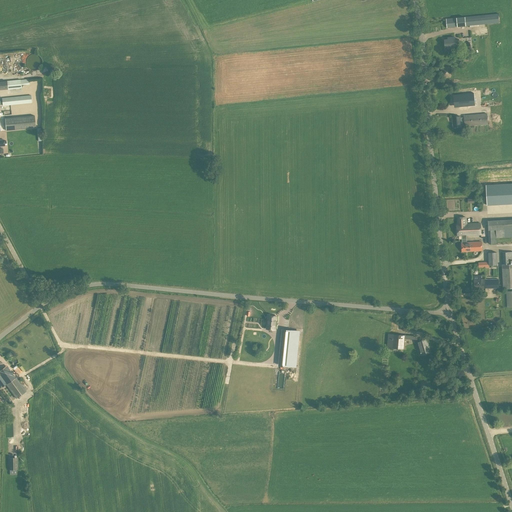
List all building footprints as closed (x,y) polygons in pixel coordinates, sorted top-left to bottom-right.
[(498,14),(446,19),(447,28),(499,22),(498,14)] [(455,36),(448,37),(448,38),(444,39),(445,47),(456,46),(460,45),(459,39),(456,40),(455,36)] [(33,70),(35,71),(36,70),(38,70),(40,69),(41,67),(42,66),(42,64),(43,62),(42,60),(42,59),(41,57),(39,56),(38,55),(36,54),(34,54),(32,55),(31,55),(29,56),(28,57),(27,59),(26,61),(26,63),(27,64),(27,66),(28,68),(30,69),(31,70),(33,70)] [(452,71),(449,66),(442,67),(440,73),(444,78),(450,77),(452,71)] [(0,89),(8,89),(22,88),(21,85),(29,84),(29,79),(21,80),(21,79),(7,81),(0,81),(0,89)] [(473,93),(453,95),(455,107),(475,105),(473,93)] [(11,97),(12,105),(32,103),(31,95),(11,97)] [(3,106),(12,105),(11,97),(2,98),(3,106)] [(461,124),(464,124),(465,126),(488,124),(487,114),(464,116),(464,117),(460,117),(460,116),(452,117),(453,127),(461,126),(461,124)] [(36,128),(35,116),(5,119),(6,131),(36,128)] [(511,184),(484,187),(487,207),(511,204),(511,184)] [(466,238),(466,235),(481,234),(480,222),(466,223),(465,216),(457,217),(457,223),(456,224),(456,235),(461,235),(461,239),(466,238)] [(497,244),(496,238),(511,237),(511,219),(488,220),(489,244),(497,244)] [(461,239),(462,242),(462,251),(482,250),(482,241),(466,242),(466,238),(461,239)] [(511,263),(510,264),(510,260),(511,259),(511,251),(501,252),(502,264),(502,268),(503,289),(511,288),(511,263)] [(479,268),(482,268),(490,268),(490,265),(497,264),(496,253),(489,253),(489,263),(479,263),(479,268)] [(479,276),(474,276),(474,288),(499,288),(499,279),(481,280),(481,277),(479,277),(479,276)] [(268,314),(267,328),(276,328),(277,315),(268,314)] [(292,326),(293,315),(283,314),(282,326),(292,326)] [(296,367),(300,331),(284,329),(280,365),(296,367)] [(388,334),(387,348),(404,349),(405,335),(388,334)] [(262,346),(263,339),(242,336),(241,343),(262,346)] [(432,352),(427,338),(418,341),(422,356),(432,352)] [(1,370),(0,367),(0,374),(0,375),(4,380),(3,381),(16,399),(27,391),(16,377),(16,378),(7,365),(1,370)] [(18,469),(18,457),(8,457),(8,470),(10,470),(10,475),(17,475),(17,470),(18,469)]
